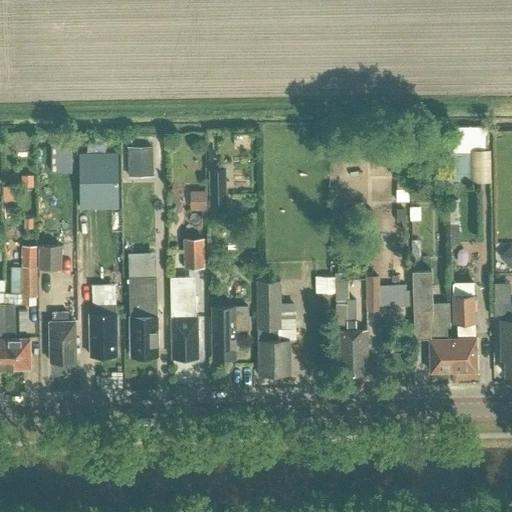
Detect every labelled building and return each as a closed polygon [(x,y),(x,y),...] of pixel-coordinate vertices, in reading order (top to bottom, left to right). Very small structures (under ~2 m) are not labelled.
[(488,125),(449,125),(449,151),(488,151),(488,125)] [(130,175),(156,174),(155,144),(129,145),(130,175)] [(79,153),(79,208),(118,208),(117,152),(79,153)] [(227,175),(210,174),(210,192),(227,193),(227,175)] [(204,267),(204,237),(184,237),(183,267),(204,267)] [(63,243),(40,243),(40,268),(63,268),(63,243)] [(511,243),(503,244),(503,261),(511,261),(511,243)] [(21,295),(37,295),(37,268),(36,245),(21,245),(21,265),(20,265),(21,295)] [(348,272),(336,272),(337,359),(343,359),(343,373),(362,372),(362,366),(368,366),(367,328),(356,328),(356,299),(349,300),(348,272)] [(365,274),(366,310),(379,309),(378,274),(365,274)] [(131,315),(131,355),(157,355),(156,315),(156,275),(130,276),(131,315)] [(172,357),(198,356),(197,316),(194,316),(194,276),(171,276),(172,316),(171,316),(172,357)] [(3,279),(5,367),(30,367),(30,337),(12,337),(12,332),(15,332),(15,291),(6,291),(6,303),(4,303),(4,279),(3,279)] [(277,339),(277,328),(280,328),(279,279),(257,279),(257,341),(258,341),(258,374),(289,374),(289,338),(277,339)] [(384,305),(409,304),(408,281),(382,283),(384,305)] [(453,337),(453,371),(476,370),(475,337),(474,337),(472,281),(453,282),(454,323),(457,323),(458,337),(453,337)] [(92,314),(90,314),(90,354),(116,353),(116,314),(119,314),(119,300),(109,300),(109,304),(92,305),(92,314)] [(432,302),(433,321),(430,321),(431,338),(429,338),(430,371),(453,371),(453,337),(447,337),(447,327),(450,327),(449,302),(432,302)] [(501,320),(501,360),(505,360),(505,375),(511,374),(511,303),(501,304),(501,320)] [(235,338),(238,338),(238,328),(247,328),(247,305),(212,306),(213,358),(235,357),(235,338)] [(50,360),(76,360),(75,320),(69,320),(69,311),(52,312),(52,320),(49,320),(50,360)]
